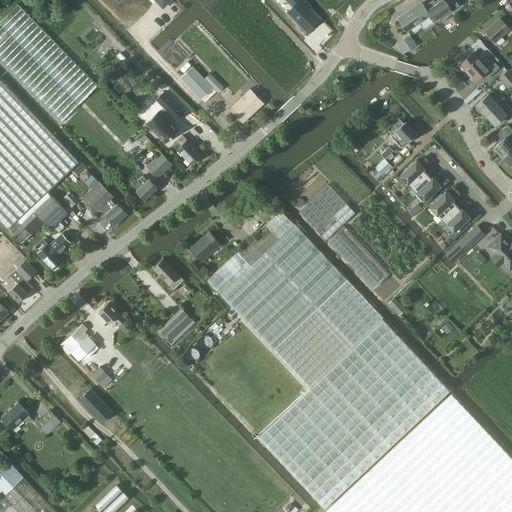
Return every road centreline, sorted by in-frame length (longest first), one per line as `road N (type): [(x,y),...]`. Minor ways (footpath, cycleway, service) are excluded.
road 1 (residential): [(0,348),(65,287),(264,132),(343,46)]
road 2 (track): [(186,511),(13,334)]
road 3 (residential): [(511,191),(481,158),(439,83),(343,46)]
road 4 (track): [(201,103),(100,0)]
road 5 (track): [(165,87),(76,0)]
